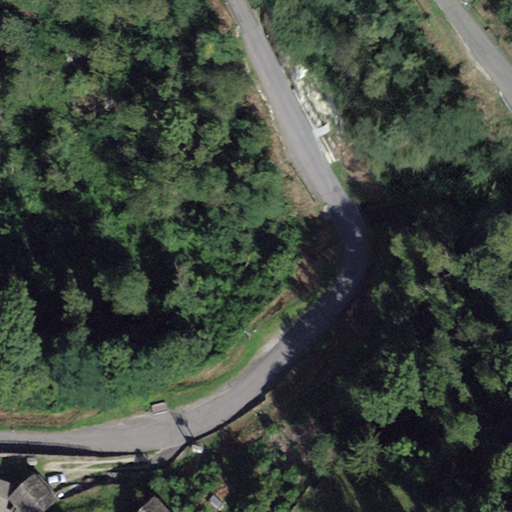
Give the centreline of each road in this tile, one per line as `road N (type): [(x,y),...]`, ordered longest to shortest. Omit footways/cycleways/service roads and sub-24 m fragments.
road 1 (unclassified): [(0,440),(104,445),(199,420),(241,398),(289,356),(348,279),(353,237),(339,201),(236,0)]
road 2 (track): [(174,430),(172,445),(154,460),(63,466)]
